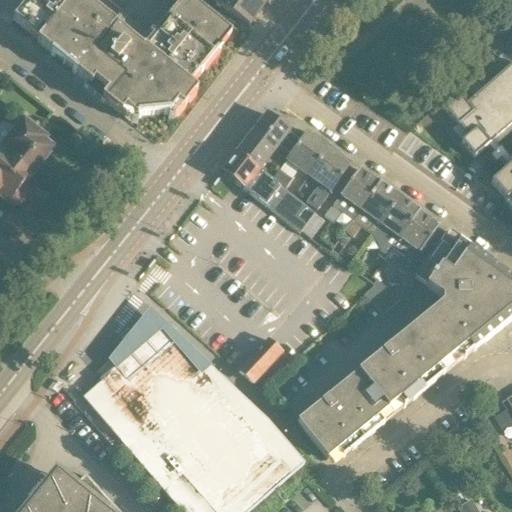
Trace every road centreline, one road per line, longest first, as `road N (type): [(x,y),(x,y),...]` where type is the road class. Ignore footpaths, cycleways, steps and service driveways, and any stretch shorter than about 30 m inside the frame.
road 1 (secondary): [(0,396),(167,186)]
road 2 (secondary): [(167,186),(315,0)]
road 3 (residential): [(167,186),(0,47)]
